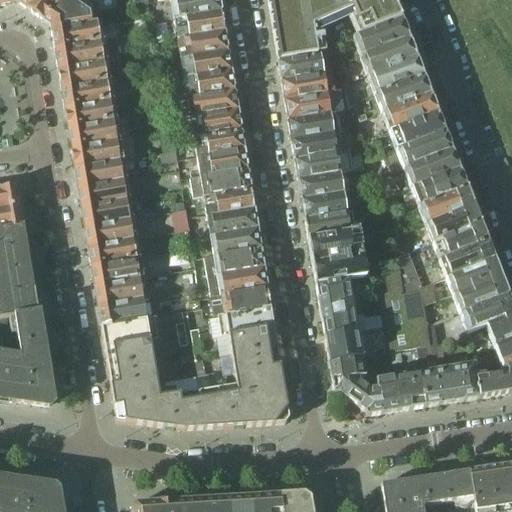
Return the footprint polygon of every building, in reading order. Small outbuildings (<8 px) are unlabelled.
[(12,0),(13,5),(17,5),(25,11),(32,0),(12,0)] [(32,0),(25,11),(41,22),(57,0),(32,0)] [(87,11),(70,0),(57,0),(41,22),(49,28),(50,33),(89,27),(87,11)] [(134,0),(136,8),(147,6),(146,0),(134,0)] [(217,0),(188,0),(174,3),(177,22),(184,21),(220,15),(217,0)] [(400,22),(389,0),(265,0),(277,65),(317,58),(312,28),(350,12),(361,36),(400,22)] [(220,15),(184,21),(186,31),(175,33),(176,42),(188,41),(223,35),(220,15)] [(400,22),(361,36),(352,40),(360,59),(408,41),(400,22)] [(89,27),(50,33),(53,53),(98,45),(96,34),(100,33),(99,26),(89,27)] [(223,35),(188,41),(189,51),(177,53),(179,62),(191,60),(226,54),(223,35)] [(408,41),(360,59),(367,79),(415,61),(408,41)] [(98,45),(53,53),(57,73),(101,65),(100,54),(104,54),(102,45),(98,45)] [(226,54),(191,60),(193,71),(181,73),(182,82),(194,80),(229,74),(226,54)] [(317,58),(277,65),(276,65),(280,84),(323,77),(319,58),(317,58)] [(415,61),(367,79),(374,97),(422,79),(415,61)] [(101,65),(57,73),(60,92),(105,85),(103,73),(106,73),(105,65),(101,65)] [(229,74),(194,80),(196,90),(184,92),(185,102),(197,100),(233,94),(229,74)] [(323,77),(280,84),(283,104),(326,97),(323,77)] [(422,79),(374,97),(381,115),(429,97),(422,79)] [(109,84),(105,85),(60,92),(63,113),(108,105),(106,93),(110,92),(109,84)] [(233,94),(197,100),(199,110),(187,112),(189,121),(201,119),(236,114),(233,94)] [(326,97),(283,104),(286,123),(329,116),(326,97)] [(429,97),(381,115),(389,134),(436,116),(429,97)] [(108,105),(63,113),(67,132),(112,125),(112,124),(110,113),(114,112),(112,104),(108,105)] [(236,114),(201,119),(202,130),(190,132),(192,140),(204,138),(239,132),(236,114)] [(329,116),(286,123),(289,143),(332,136),(329,116)] [(436,116),(389,134),(396,153),(444,135),(436,116)] [(168,124),(170,135),(179,134),(177,122),(168,124)] [(112,125),(67,132),(70,152),(115,144),(113,131),(117,131),(116,123),(112,124),(112,125)] [(239,132),(204,138),(205,149),(194,151),(195,160),(207,158),(242,152),(239,132)] [(444,135),(396,153),(403,172),(451,154),(444,135)] [(335,156),(332,136),(289,143),(293,163),(335,156)] [(10,141),(0,142),(0,144),(1,150),(11,148),(10,141)] [(119,143),(115,144),(70,152),(73,171),(118,163),(116,151),(120,150),(119,143)] [(242,152),(207,158),(209,168),(197,170),(198,180),(210,178),(246,172),(242,152)] [(451,154),(403,172),(411,190),(458,172),(451,154)] [(339,176),(335,156),(293,163),(296,183),(339,176)] [(122,163),(118,163),(73,171),(76,191),(122,183),(119,171),(123,170),(122,163)] [(246,172),(210,178),(212,188),(200,190),(202,200),(214,198),(213,198),(249,192),(246,172)] [(458,172),(411,190),(418,209),(465,191),(458,172)] [(339,176),(296,183),(299,202),(342,195),(339,176)] [(122,183),(76,191),(79,210),(125,203),(125,202),(123,190),(126,189),(125,182),(122,183)] [(12,189),(0,191),(0,231),(22,228),(16,192),(12,189)] [(465,191),(418,209),(425,227),(472,209),(465,191)] [(213,198),(214,198),(215,209),(203,211),(205,220),(210,219),(252,212),(249,192),(213,198)] [(342,195),(299,202),(302,222),(345,215),(342,195)] [(125,203),(79,210),(83,230),(128,222),(125,209),(130,208),(129,202),(125,202),(125,203)] [(182,204),(170,206),(171,215),(183,213),(182,204)] [(472,209),(425,227),(431,244),(479,226),(472,209)] [(252,212),(210,219),(211,219),(214,239),(256,232),(252,212)] [(345,215),(302,222),(306,241),(348,234),(345,215)] [(384,221),(387,241),(395,239),(392,219),(384,221)] [(128,222),(83,230),(86,250),(131,242),(129,229),(133,228),(132,221),(128,222)] [(479,226),(431,244),(438,262),(486,245),(479,226)] [(0,277),(29,273),(26,252),(22,228),(0,231),(0,277)] [(256,232),(214,239),(217,259),(259,252),(256,232)] [(348,234),(306,241),(310,266),(361,257),(357,232),(348,234)] [(136,241),(131,242),(86,250),(89,270),(135,262),(132,249),(137,248),(136,241)] [(486,245),(438,262),(445,279),(492,262),(486,245)] [(259,252),(217,259),(221,279),(262,272),(259,252)] [(407,256),(392,262),(395,272),(398,272),(399,278),(413,273),(407,256)] [(361,257),(310,266),(313,286),(348,280),(364,277),(361,257)] [(135,262),(89,270),(93,290),(138,282),(138,281),(135,268),(140,267),(139,261),(135,262)] [(506,298),(492,262),(445,279),(451,296),(457,309),(456,310),(459,316),(506,298)] [(262,272),(221,279),(224,298),(266,292),(262,272)] [(429,349),(422,307),(420,294),(416,294),(402,296),(399,278),(398,272),(395,272),(371,276),(385,356),(389,356),(399,354),(429,349)] [(29,273),(0,277),(0,299),(33,294),(29,273)] [(413,273),(399,278),(402,296),(416,294),(416,290),(419,289),(413,273)] [(416,290),(416,294),(420,294),(422,307),(451,296),(445,279),(419,289),(416,290)] [(141,301),(139,289),(144,288),(142,280),(138,281),(138,282),(93,290),(96,309),(141,302),(141,301)] [(348,280),(313,286),(318,313),(353,307),(348,280)] [(266,292),(224,298),(227,318),(269,312),(266,292)] [(33,294),(0,299),(0,321),(12,319),(19,359),(22,360),(21,366),(44,362),(33,294)] [(511,312),(506,298),(459,316),(466,333),(484,327),(511,315),(511,312)] [(145,321),(142,307),(147,306),(146,300),(141,301),(141,302),(96,309),(99,329),(145,321)] [(361,305),(353,307),(318,313),(322,339),(357,333),(354,312),(362,311),(361,305)] [(282,389),(275,347),(269,312),(227,318),(223,319),(229,355),(236,396),(282,389)] [(511,315),(484,327),(492,349),(511,341),(511,315)] [(158,401),(151,358),(148,340),(145,321),(99,329),(99,330),(99,331),(112,409),(158,401)] [(174,327),(178,349),(186,347),(182,326),(174,327)] [(189,334),(193,355),(200,354),(197,332),(189,334)] [(357,333),(322,339),(327,367),(362,361),(357,333)] [(511,341),(492,349),(501,371),(511,366),(511,341)] [(399,354),(389,356),(391,366),(401,364),(399,354)] [(19,359),(0,356),(0,402),(48,410),(51,406),(51,404),(44,362),(21,366),(22,360),(19,359)] [(362,361),(327,367),(332,397),(339,396),(344,400),(349,392),(354,395),(355,393),(364,399),(370,390),(361,384),(360,378),(365,378),(362,361)] [(473,366),(445,370),(451,406),(479,401),(475,376),(473,366)] [(511,366),(501,371),(501,376),(499,376),(484,378),(483,375),(475,376),(479,401),(511,396),(511,366)] [(445,370),(419,374),(424,410),(451,406),(445,370)] [(419,374),(392,378),(397,414),(424,410),(419,374)] [(376,389),(370,390),(364,399),(355,393),(354,395),(349,392),(344,400),(364,414),(364,419),(397,414),(392,378),(374,381),(376,389)] [(282,389),(236,396),(218,399),(217,391),(191,395),(197,432),(272,428),(285,411),(282,389)] [(197,432),(191,395),(158,401),(112,409),(115,424),(183,433),(197,432)] [(511,511),(511,468),(503,470),(510,511),(511,511)] [(510,511),(503,470),(486,472),(492,511),(510,511)] [(492,511),(486,472),(467,475),(471,502),(472,511),(492,511)] [(421,511),(421,510),(436,507),(436,511),(448,511),(447,506),(471,502),(467,475),(379,488),(382,511),(421,511)] [(58,511),(56,496),(56,494),(53,491),(50,490),(0,482),(0,511),(58,511)] [(310,511),(310,506),(309,501),(302,497),(278,498),(280,511),(310,511)] [(280,511),(278,498),(230,501),(230,511),(280,511)] [(230,511),(230,501),(175,504),(175,511),(230,511)]
